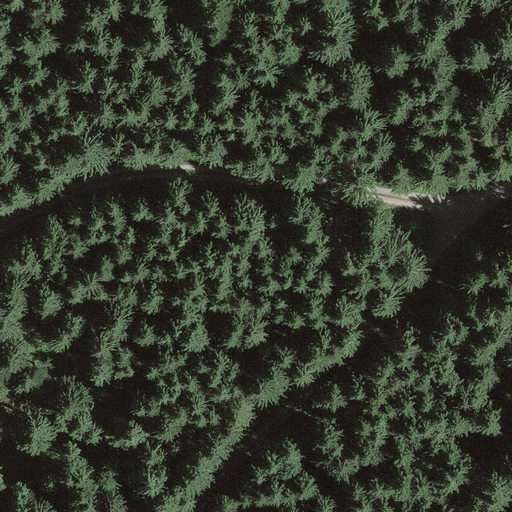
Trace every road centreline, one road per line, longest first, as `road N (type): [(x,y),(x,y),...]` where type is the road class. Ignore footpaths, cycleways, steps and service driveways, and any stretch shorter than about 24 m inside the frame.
road 1 (track): [(463,198),(130,165),(80,177),(0,225)]
road 2 (track): [(191,511),(438,252),(463,198),(511,186)]
